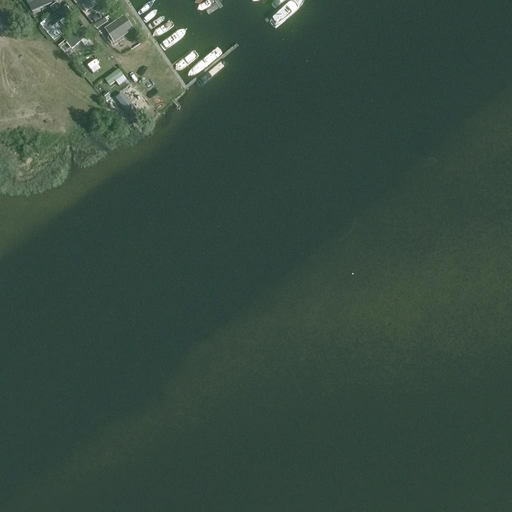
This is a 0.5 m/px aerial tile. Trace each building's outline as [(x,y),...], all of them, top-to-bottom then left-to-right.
[(90,10),(100,3),(103,1),(102,0),(90,0),(82,6),(86,12),(90,10)] [(60,7),(57,2),(49,8),(53,13),(60,7)] [(65,7),(48,20),(52,25),(69,12),(65,7)] [(61,31),(77,19),(72,13),(57,25),(61,31)] [(111,35),(118,36),(119,38),(132,29),(124,17),(105,30),(109,36),(111,35)] [(83,30),(67,42),(72,49),(88,36),(83,30)] [(96,71),(103,81),(112,75),(105,65),(96,71)] [(119,70),(105,79),(110,86),(123,76),(119,70)] [(134,106),(121,90),(115,95),(128,111),(134,106)]
